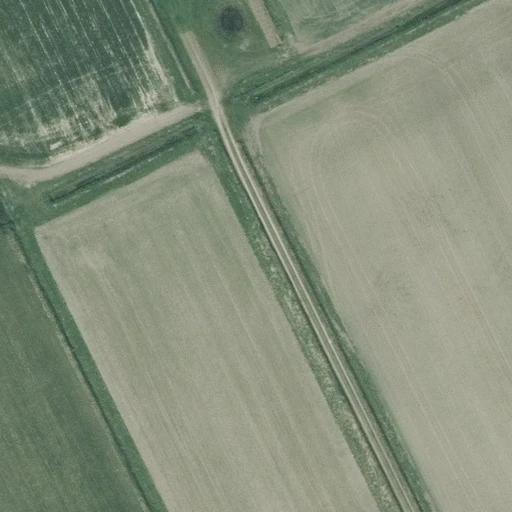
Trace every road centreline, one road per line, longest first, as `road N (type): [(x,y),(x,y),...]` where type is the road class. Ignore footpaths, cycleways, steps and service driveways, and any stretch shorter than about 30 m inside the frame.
road 1 (track): [(411,511),(212,94)]
road 2 (track): [(212,94),(21,189),(7,158),(0,162)]
road 3 (track): [(414,0),(212,94)]
